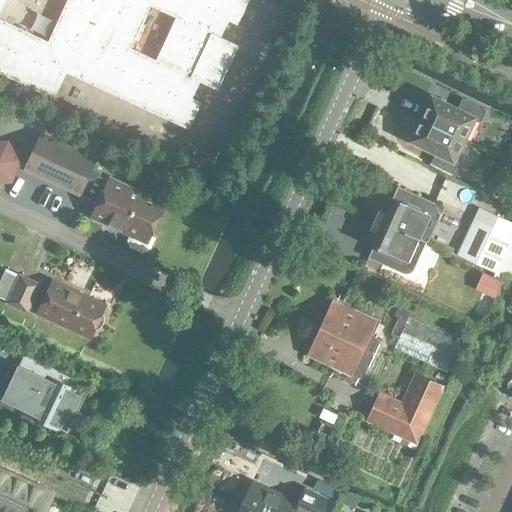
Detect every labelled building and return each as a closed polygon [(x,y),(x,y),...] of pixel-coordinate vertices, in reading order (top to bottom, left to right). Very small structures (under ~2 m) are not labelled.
[(237,24),(248,0),(0,0),(0,73),(54,98),(66,72),(188,129),(201,102),(192,98),(200,82),(217,90),(238,45),(220,37),(228,21),(237,24)] [(480,122),(486,110),(462,98),(457,109),(431,97),(421,118),(418,116),(417,117),(463,139),(473,119),(480,122)] [(453,160),(463,139),(417,117),(421,119),(410,140),(435,152),(430,163),(453,174),(458,163),(453,160)] [(113,226),(130,234),(125,245),(147,256),(155,238),(150,235),(164,204),(110,179),(109,181),(99,177),(101,172),(92,168),(96,159),(41,134),(25,170),(79,195),(80,194),(99,202),(93,214),(105,220),(107,216),(115,220),(113,226)] [(0,183),(11,183),(21,161),(8,141),(0,141),(0,183)] [(480,175),(474,186),(488,193),(494,181),(480,175)] [(434,204),(398,188),(393,199),(385,195),(375,219),(426,242),(438,215),(434,204)] [(414,269),(426,242),(375,219),(364,242),(373,246),(368,257),(406,274),(409,274),(412,272),(414,269)] [(473,219),(457,254),(495,271),(511,237),(473,219)] [(482,273),(474,289),(494,298),(502,282),(482,273)] [(102,312),(105,306),(105,305),(53,281),(47,293),(38,289),(40,284),(20,275),(7,302),(27,312),(30,306),(39,310),(38,313),(90,338),(94,330),(98,328),(101,325),(103,321),(103,317),(102,312)] [(345,378),(372,320),(336,304),(312,354),(336,365),(332,373),(345,378)] [(447,373),(463,338),(409,314),(393,348),(447,373)] [(69,431),(68,430),(77,410),(75,409),(81,396),(84,398),(85,397),(83,396),(84,393),(85,394),(85,393),(41,372),(40,375),(17,364),(17,365),(18,366),(10,383),(13,384),(6,400),(1,398),(1,399),(24,410),(23,413),(22,413),(22,414),(65,434),(64,434),(65,434),(65,433),(66,431),(68,432),(69,431)] [(402,405),(384,396),(381,395),(369,420),(416,442),(441,387),(416,376),(402,405)] [(0,471),(0,511),(41,511),(50,495),(0,471)] [(65,479),(64,498),(84,498),(85,480),(65,479)] [(292,511),(320,511),(327,499),(305,489),(298,503),(275,492),(273,497),(250,487),(238,511),(289,511),(290,511),(292,511)] [(348,493),(343,504),(355,509),(360,498),(348,493)]
